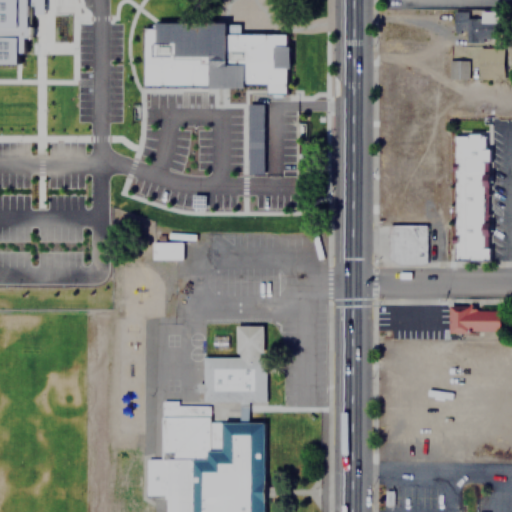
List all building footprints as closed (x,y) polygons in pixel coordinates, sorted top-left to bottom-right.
[(0,0),(0,62),(29,63),(29,37),(35,37),(35,13),(52,13),(52,4),(48,4),(48,0),(0,0)] [(502,41),(501,11),(453,12),(453,30),(466,30),(466,41),(502,41)] [(147,84),(249,85),(249,82),(270,82),(269,91),(287,92),(287,66),(293,67),(294,45),(286,45),(286,33),(232,33),(232,21),(215,21),(159,21),(159,28),(148,27),(147,84)] [(477,78),(503,78),(503,47),(477,47),(477,78)] [(467,63),(449,63),(449,78),(467,78),(467,63)] [(266,104),(249,103),(249,127),(257,128),(257,144),(266,144),(266,104)] [(484,221),(490,221),(490,235),(484,235),(484,247),(489,247),(489,259),(484,259),(484,260),(456,260),(456,135),(466,135),(466,132),(481,132),(481,135),(484,135),(484,147),(490,147),(490,162),(484,162),(484,173),(490,173),(490,186),(484,186),(484,221)] [(388,224),(425,224),(425,264),(399,264),(388,259),(388,224)] [(182,259),(182,241),(151,241),(151,259),(182,259)] [(500,331),(500,306),(448,306),(448,331),(500,331)] [(202,393),(196,393),(196,382),(202,382),(202,357),(235,357),(235,325),(261,325),(261,353),(258,352),(258,357),(264,357),(264,401),(247,401),(247,422),(263,422),(263,511),(167,511),(167,499),(145,499),(146,459),(160,459),(160,401),(177,401),(177,405),(210,405),(210,422),(238,422),(238,401),(202,401),(202,393)]
